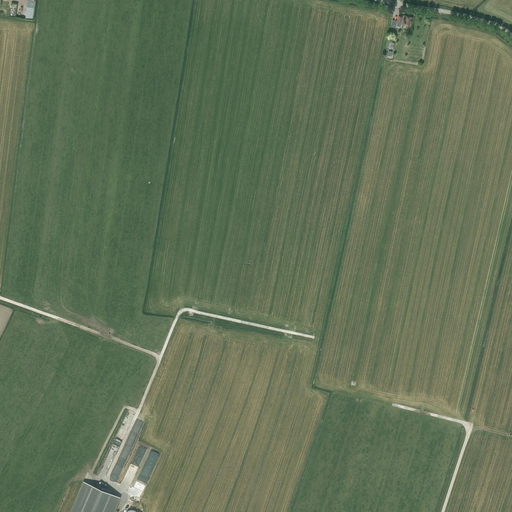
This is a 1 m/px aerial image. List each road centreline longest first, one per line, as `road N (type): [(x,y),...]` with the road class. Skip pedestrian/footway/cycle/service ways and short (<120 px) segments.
road 1 (track): [(137,413),(180,311),(314,337)]
road 2 (track): [(160,356),(0,298)]
road 3 (track): [(442,511),(470,425),(394,405)]
road 4 (unclassified): [(511,35),(470,16),(389,0)]
